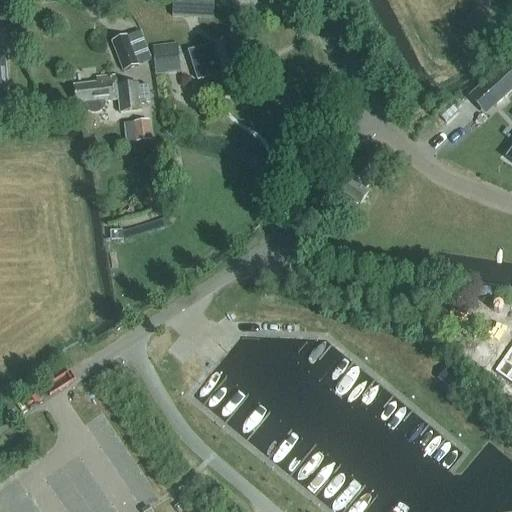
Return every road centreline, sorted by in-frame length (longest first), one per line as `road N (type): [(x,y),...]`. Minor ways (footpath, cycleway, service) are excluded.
road 1 (unclassified): [(0,429),(190,304),(287,228),(375,117)]
road 2 (unclassified): [(511,207),(422,165),(375,117)]
road 3 (unclassified): [(375,117),(316,0)]
